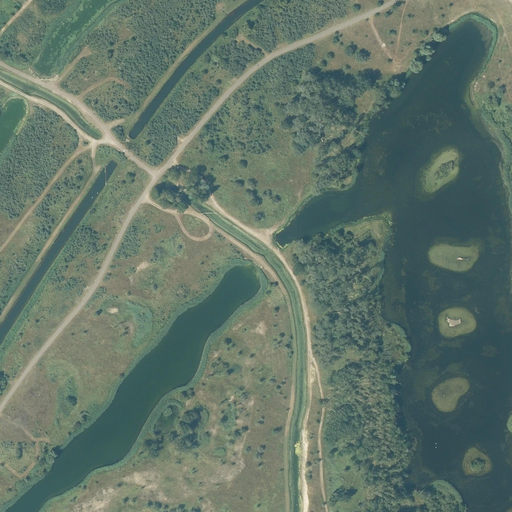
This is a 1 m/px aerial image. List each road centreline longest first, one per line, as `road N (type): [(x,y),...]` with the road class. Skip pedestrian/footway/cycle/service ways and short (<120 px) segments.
road 1 (track): [(327,511),(317,359),(308,354),(299,291),(276,253),(220,207),(204,173),(172,157)]
road 2 (track): [(0,404),(98,278),(172,157)]
road 3 (track): [(396,0),(249,72),(172,157)]
